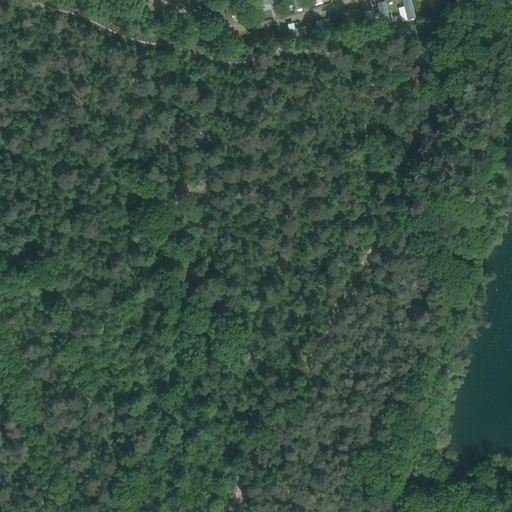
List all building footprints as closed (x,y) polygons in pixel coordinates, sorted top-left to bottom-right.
[(369,0),(367,1),(373,24),(390,19),(384,0),(369,0)] [(401,0),(403,5),(397,7),(401,21),(416,17),(411,0),(401,0)] [(442,0),(427,0),(432,12),(445,8),(442,0)] [(288,11),(295,10),(293,3),(286,4),(288,11)] [(359,6),(344,10),(347,24),(362,21),(359,6)]
